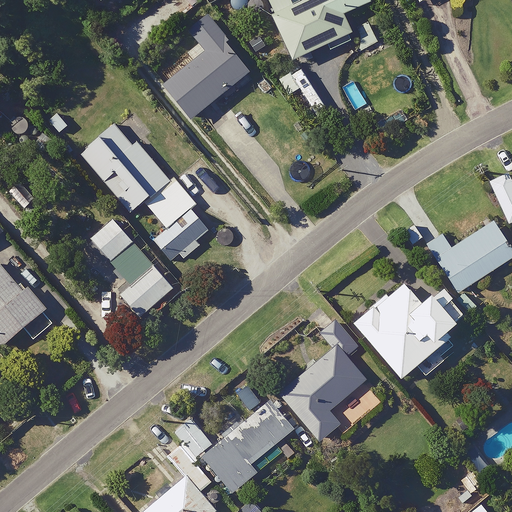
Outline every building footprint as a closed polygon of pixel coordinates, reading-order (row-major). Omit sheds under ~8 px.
[(369,5),(366,0),(304,0),(291,6),(288,0),(265,0),(292,62),(351,36),(342,16),(369,5)] [(249,77),(204,18),(187,31),(206,55),(164,87),(190,121),(249,77)] [(131,147),(113,126),(79,156),(130,214),(143,204),(166,230),(152,241),(169,261),(178,254),(182,259),(210,235),(188,210),(192,207),(135,142),(131,147)] [(511,173),(488,184),(507,226),(511,223),(511,173)] [(34,199),(17,182),(6,192),(24,210),(34,199)] [(511,258),(511,256),(491,224),(435,260),(457,294),(511,258)] [(24,288),(0,261),(0,352),(1,353),(25,332),(33,341),(54,321),(45,311),(50,307),(29,284),(24,288)] [(172,288),(148,264),(117,296),(141,319),(172,288)] [(422,309),(402,286),(354,327),(400,381),(416,368),(424,378),(456,351),(444,337),(465,319),(442,292),(422,309)] [(363,382),(333,349),(279,397),(319,442),(337,426),(327,414),(363,382)] [(235,385),(255,411),(214,444),(193,417),(179,428),(230,494),(279,456),(271,447),(291,431),(268,402),(265,404),(245,377),(235,385)] [(180,449),(168,459),(183,478),(142,511),(214,511),(198,492),(209,482),(180,449)]
